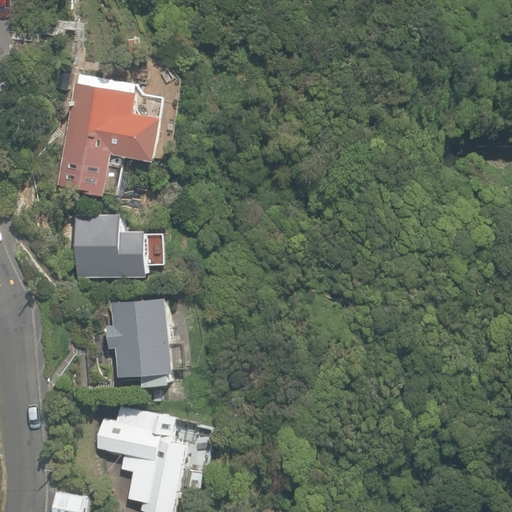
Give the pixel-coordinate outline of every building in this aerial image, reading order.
[(66,193),(109,198),(113,154),(166,159),(170,113),(139,110),(142,75),(78,69),(66,193)] [(126,226),(126,210),(79,212),(82,278),(154,274),(154,264),(169,263),(167,237),(153,237),(152,224),(126,226)] [(112,346),(118,345),(123,376),(143,374),(145,384),(176,380),(175,369),(180,369),(177,342),(187,340),(183,310),(173,312),(170,291),(112,298),(114,310),(107,311),(112,346)] [(183,511),(189,469),(183,469),(188,428),(105,416),(101,448),(129,451),(127,470),(137,472),(131,511),(183,511)] [(93,511),(94,489),(58,487),(56,511),(93,511)]
